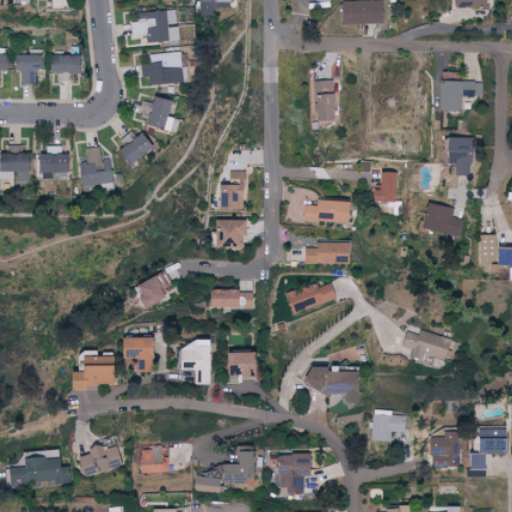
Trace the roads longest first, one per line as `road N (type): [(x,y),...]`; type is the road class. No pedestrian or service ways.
road 1 (residential): [(353,511),(345,460),(327,436),(297,418),(184,406),(81,410)]
road 2 (residential): [(269,0),(271,254)]
road 3 (residential): [(272,42),(511,50)]
road 4 (residential): [(0,111),(107,108),(100,0)]
road 5 (residential): [(502,50),(495,192)]
